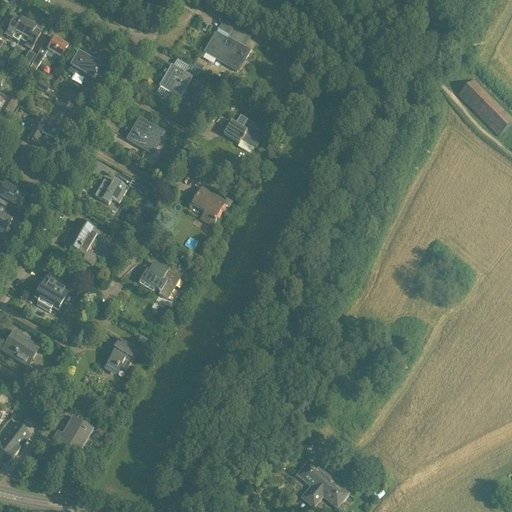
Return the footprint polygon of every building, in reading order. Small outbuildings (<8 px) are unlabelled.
[(238,44),(241,45),(247,34),(249,31),(222,15),(219,19),(218,21),(223,24),(219,30),(221,31),(218,36),(236,46),(238,44)] [(20,21),(15,18),(5,35),(18,42),(20,40),(19,40),(29,24),(21,19),(20,21)] [(31,50),(41,34),(35,30),(36,28),(29,24),(19,40),(20,40),(26,44),(25,46),(31,50)] [(251,51),(241,45),(238,44),(236,46),(218,36),(215,34),(211,40),(213,41),(205,54),(237,71),(236,72),(237,73),(244,59),(246,59),(250,52),(251,51)] [(68,47),(55,39),(50,46),(45,43),(30,68),(36,71),(38,67),(48,51),(61,59),(68,47)] [(29,67),(35,56),(29,53),(23,63),(29,67)] [(93,62),(79,54),(69,71),(75,74),(72,79),(81,85),(83,82),(89,85),(100,66),(98,65),(100,63),(94,60),(93,62)] [(10,75),(15,66),(8,62),(3,71),(10,75)] [(195,63),(193,67),(201,71),(201,72),(203,68),(195,63)] [(197,78),(201,71),(193,67),(189,65),(185,71),(197,78)] [(179,99),(192,78),(171,66),(159,87),(179,99)] [(46,94),(50,88),(36,80),(33,86),(46,94)] [(498,137),(511,123),(511,119),(473,81),(458,96),(498,137)] [(79,104),(82,99),(68,91),(65,96),(79,104)] [(10,114),(18,100),(9,95),(7,98),(0,93),(0,116),(4,110),(10,114)] [(62,132),(74,110),(58,100),(55,104),(62,108),(56,119),(52,116),(48,124),(62,132)] [(256,130),(258,127),(240,117),(233,130),(229,127),(225,133),(224,133),(223,134),(224,135),(225,135),(239,143),(237,147),(251,155),(263,135),(264,134),(263,134),(256,130)] [(164,135),(139,121),(140,120),(139,120),(127,140),(126,140),(151,155),(163,135),(164,136),(164,135)] [(62,132),(48,124),(44,122),(38,131),(35,129),(28,140),(34,144),(41,133),(54,141),(57,136),(59,137),(62,132)] [(187,153),(184,158),(194,164),(197,159),(187,153)] [(128,188),(114,180),(111,185),(104,181),(94,197),(108,205),(112,199),(119,204),(128,188)] [(149,192),(132,182),(129,187),(146,198),(149,192)] [(1,199),(0,200),(0,204),(6,208),(8,203),(19,209),(26,198),(8,187),(5,186),(2,191),(5,193),(1,199)] [(224,203),(201,190),(192,205),(193,206),(194,204),(206,212),(202,221),(212,226),(224,205),(230,208),(233,203),(227,199),(224,203)] [(0,231),(4,234),(11,222),(0,214),(0,231)] [(74,238),(71,236),(65,245),(85,256),(82,260),(93,267),(98,257),(88,251),(90,246),(92,247),(99,235),(82,225),(74,238)] [(145,243),(141,241),(137,248),(141,251),(145,243)] [(167,273),(168,272),(161,267),(154,264),(149,272),(147,271),(148,270),(147,270),(139,283),(139,284),(141,282),(160,293),(159,295),(168,300),(182,276),(172,273),(171,275),(167,273)] [(49,314),(51,309),(57,312),(69,291),(46,278),(34,299),(38,302),(36,306),(49,314)] [(28,368),(39,348),(15,333),(3,353),(28,368)] [(125,372),(130,365),(138,351),(120,340),(113,352),(115,352),(106,367),(114,372),(117,367),(125,372)] [(103,416),(108,419),(113,412),(111,411),(106,408),(104,411),(106,411),(103,416)] [(78,454),(92,431),(73,420),(63,436),(58,433),(54,439),(78,454)] [(19,452),(31,437),(15,425),(3,440),(19,452)] [(45,455),(51,444),(41,439),(35,449),(45,455)] [(0,462),(7,467),(19,452),(3,440),(0,443),(0,462)] [(60,456),(62,452),(54,447),(52,451),(60,456)] [(322,474),(309,463),(298,477),(312,489),(302,499),(308,504),(330,478),(325,473),(322,474)] [(337,509),(348,495),(335,484),(335,482),(330,478),(308,504),(314,509),(323,498),(337,509)]
